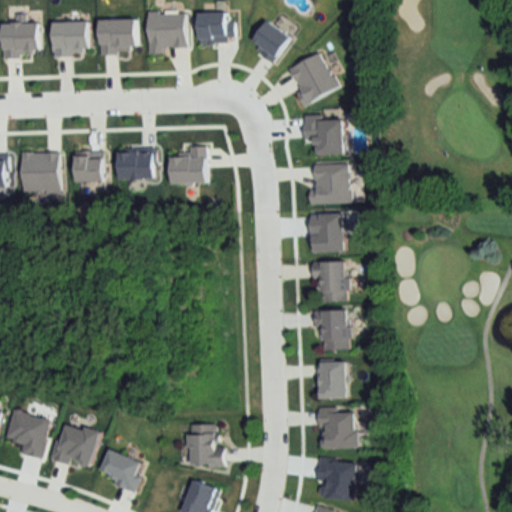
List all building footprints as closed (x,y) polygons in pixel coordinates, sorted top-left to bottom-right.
[(350,302),(350,263),(317,263),(317,282),(323,282),(323,302),(350,302)] [(317,312),(317,329),(326,329),(326,351),(352,351),(352,311),(317,312)] [(326,447),(361,447),(361,410),(322,410),(322,429),(326,429),(326,447)] [(219,454),(219,424),(192,424),(192,466),(227,466),(227,454),(219,454)] [(191,511),(218,511),(218,484),(191,484),(191,511)]
